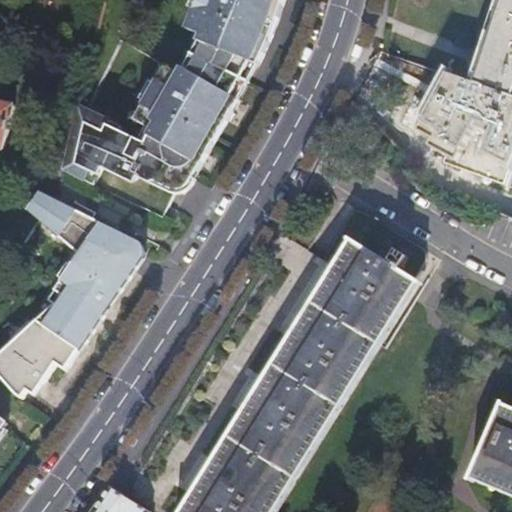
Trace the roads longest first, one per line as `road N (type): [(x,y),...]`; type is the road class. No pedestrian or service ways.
road 1 (secondary): [(348,0),(317,84),(237,227),(43,511)]
road 2 (unknown): [(351,178),(336,233),(164,490)]
road 3 (residential): [(333,166),(511,272)]
